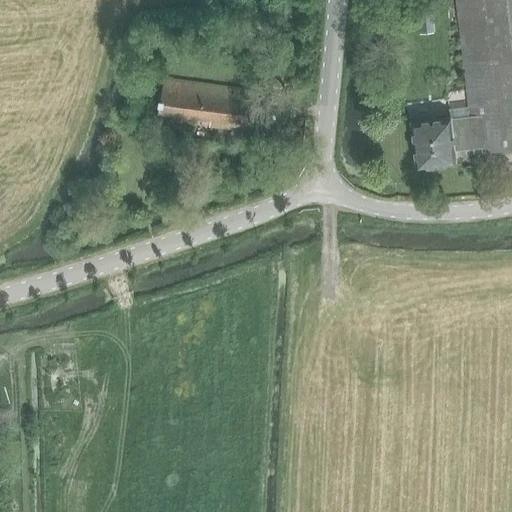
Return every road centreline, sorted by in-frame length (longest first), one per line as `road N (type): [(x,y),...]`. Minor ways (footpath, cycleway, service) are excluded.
road 1 (tertiary): [(0,298),(319,190)]
road 2 (tertiary): [(511,206),(424,215),(319,190)]
road 3 (tertiary): [(319,190),(331,0)]
